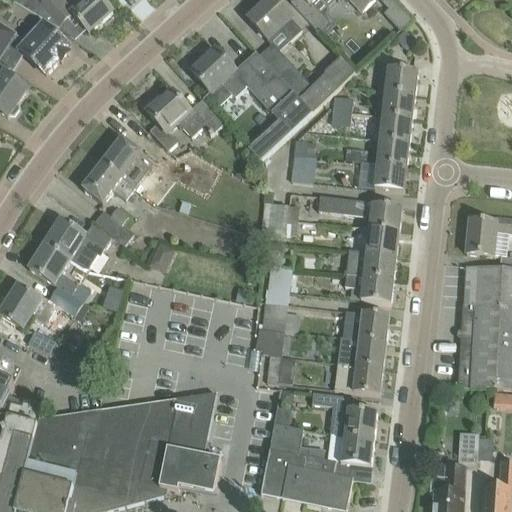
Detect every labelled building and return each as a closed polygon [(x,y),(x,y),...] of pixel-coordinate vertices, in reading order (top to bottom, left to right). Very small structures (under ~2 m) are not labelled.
[(103,4),(105,0),(19,0),(15,6),(58,31),(73,17),(89,36),(113,15),(103,4)] [(321,37),(330,28),(311,7),(318,0),(295,0),(291,4),(308,22),(321,37)] [(373,0),(349,0),(363,14),(376,2),(373,0)] [(400,39),(405,34),(417,23),(394,0),(383,0),(383,1),(391,10),(387,15),(392,30),(400,39)] [(292,21),(287,15),(273,1),(250,23),(268,43),(279,33),(291,45),(303,34),(291,21),(292,21)] [(26,44),(16,38),(17,37),(0,25),(0,61),(9,47),(21,54),(47,78),(59,64),(62,66),(71,57),(68,54),(70,52),(43,27),(26,44)] [(405,34),(400,39),(398,41),(407,52),(415,45),(405,34)] [(312,89),(287,61),(273,46),(260,59),(313,117),(357,75),(342,60),(312,89)] [(313,117),(260,59),(257,55),(236,75),(216,54),(193,76),(211,96),(204,103),(215,114),(233,97),(236,101),(247,91),(279,124),(255,147),(244,136),(238,142),(262,166),(313,117)] [(14,74),(0,64),(0,114),(8,120),(28,93),(6,77),(10,72),(13,75),(14,74)] [(419,75),(399,73),(389,72),(389,74),(380,73),(377,95),(416,100),(419,75)] [(413,123),(416,100),(377,95),(374,119),(413,123)] [(215,114),(204,103),(191,115),(174,96),(161,108),(159,106),(148,116),(159,127),(151,135),(169,155),(179,146),(169,135),(179,126),(193,141),(204,131),(211,139),(226,126),(215,114)] [(333,114),(352,116),(354,102),(335,100),(333,114)] [(352,125),(352,116),(333,114),(331,138),(350,140),(352,125)] [(410,147),(413,123),(374,119),(373,131),(382,132),(380,144),(410,147)] [(143,157),(139,154),(123,141),(103,167),(124,183),(135,192),(146,178),(134,169),(143,157)] [(317,146),(307,145),(297,144),(295,158),(306,159),(315,160),(317,146)] [(408,171),(410,147),(380,144),(378,168),(408,171)] [(304,173),(306,159),(295,158),(293,185),(313,187),(315,174),(304,173)] [(170,171),(159,162),(151,171),(163,180),(170,171)] [(126,204),(135,192),(124,183),(103,167),(83,192),(103,208),(114,195),(126,204)] [(408,171),(378,168),(369,167),(367,179),(376,179),(375,192),(405,196),(408,171)] [(367,220),(368,205),(321,200),(319,215),(367,220)] [(264,206),(263,220),(288,223),(289,209),(277,207),(264,206)] [(403,211),(383,209),(373,208),(370,232),(400,236),(403,211)] [(263,220),(260,239),(272,241),(286,242),(287,237),(296,238),(297,232),(305,233),(306,225),(298,224),(300,210),(292,209),(289,209),(288,223),(263,220)] [(95,226),(126,250),(135,238),(123,230),(130,220),(118,210),(111,219),(104,214),(95,226)] [(508,260),(509,236),(511,235),(511,222),(497,221),(497,226),(470,224),(467,257),(495,260),(495,259),(501,260),(508,260)] [(113,242),(96,232),(91,242),(61,223),(46,248),(72,264),(88,274),(99,258),(102,260),(113,242)] [(370,232),(360,231),(351,230),(348,254),(349,254),(397,260),(400,236),(370,232)] [(63,277),(72,264),(46,248),(30,273),(59,291),(50,305),(71,318),(75,321),(92,295),(63,277)] [(394,284),(397,260),(349,254),(348,267),(357,268),(356,279),(394,284)] [(511,259),(508,260),(501,260),(500,273),(511,273),(511,259)] [(290,296),(293,271),(282,270),(281,284),(270,283),(269,294),(290,296)] [(511,273),(500,273),(470,271),(469,292),(477,293),(476,310),(511,311),(511,273)] [(356,279),(346,278),(345,291),(354,292),(352,304),(392,308),(394,284),(356,279)] [(71,318),(50,305),(43,300),(41,303),(19,289),(1,319),(23,333),(24,332),(27,334),(35,321),(59,337),(71,318)] [(288,308),(290,296),(269,294),(268,294),(266,305),(288,308)] [(287,316),(288,308),(266,305),(263,332),(274,333),(285,334),(299,336),(299,334),(300,323),(301,318),(287,316)] [(511,311),(476,310),(464,309),(459,391),(479,392),(511,394),(511,311)] [(364,317),(346,315),(343,341),(387,346),(390,320),(364,317)] [(282,360),(285,334),(274,333),(273,340),(271,359),(282,360)] [(29,347),(51,359),(58,346),(35,335),(29,347)] [(384,372),(387,346),(343,341),(340,367),(357,369),(384,372)] [(90,350),(84,362),(96,369),(102,356),(90,350)] [(280,379),(282,360),(271,359),(267,387),(279,388),(280,379)] [(4,364),(0,361),(0,416),(9,399),(15,388),(8,384),(15,370),(4,364)] [(381,399),(384,372),(357,369),(354,395),(381,399)] [(295,395),(282,393),(280,406),(294,408),(295,395)] [(334,411),(335,398),(314,395),(312,408),(334,411)] [(216,493),(217,490),(222,463),(205,460),(217,397),(179,402),(114,411),(112,416),(102,415),(103,413),(45,422),(40,422),(16,511),(69,511),(76,488),(135,503),(134,506),(135,506),(140,488),(179,496),(181,486),(216,493)] [(0,511),(16,511),(40,422),(45,422),(44,412),(24,407),(23,410),(12,408),(14,402),(9,399),(0,416),(0,511)] [(379,416),(355,413),(339,411),(338,419),(334,418),(332,438),(346,440),(375,444),(379,416)] [(347,511),(353,485),(350,484),(334,480),(337,464),(305,458),(309,441),(303,440),(304,433),(275,427),(261,498),(263,498),(263,496),(283,500),(283,503),(284,503),(284,500),(341,511),(347,511)] [(464,511),(467,472),(476,472),(478,439),(462,438),(459,471),(446,470),(445,481),(432,480),(431,495),(436,496),(434,511),(464,511)] [(372,472),(375,444),(346,440),(343,466),(337,464),(334,480),(350,484),(353,485),(354,482),(349,481),(352,469),(372,472)] [(511,441),(505,440),(504,451),(501,451),(500,464),(503,465),(501,490),(484,489),(482,511),(511,511),(511,504),(511,441)]
